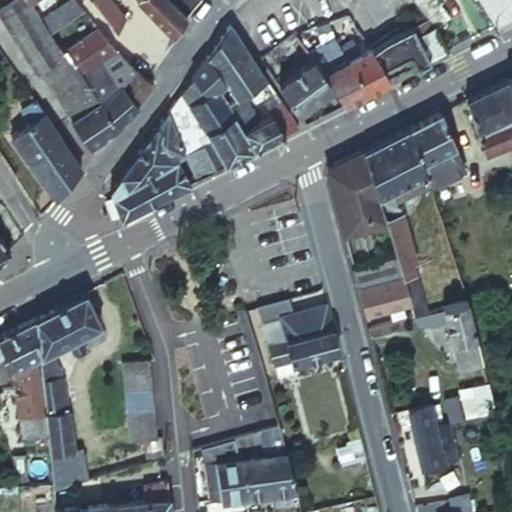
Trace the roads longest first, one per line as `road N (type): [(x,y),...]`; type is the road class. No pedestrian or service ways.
road 1 (residential): [(301,153),(397,511)]
road 2 (residential): [(182,511),(167,363),(122,244)]
road 3 (residential): [(301,153),(511,46)]
road 4 (residential): [(224,0),(81,187)]
road 5 (residential): [(122,244),(301,153)]
